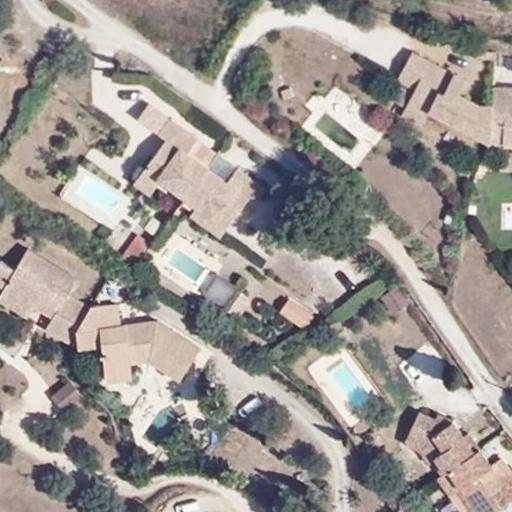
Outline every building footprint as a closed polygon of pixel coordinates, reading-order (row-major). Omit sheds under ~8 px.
[(461,81),(408,51),(393,76),(410,86),(397,109),(417,120),(423,108),(484,142),(511,143),(511,90),(488,89),(487,106),(474,105),(462,98),(454,93),(458,87),(461,81)] [(466,91),(458,87),(454,93),(462,98),(466,91)] [(167,169),(188,185),(212,153),(192,137),(199,127),(172,106),(164,115),(172,122),(148,153),(161,164),(167,169)] [(148,153),(142,161),(157,173),(161,177),(167,169),(161,164),(148,153)] [(212,153),(188,185),(207,199),(213,204),(227,214),(251,182),(259,189),(267,178),(239,157),(231,167),(212,153)] [(201,207),(221,222),(227,214),(213,204),(207,199),(201,207)] [(133,232),(116,255),(129,264),(146,241),(133,232)] [(48,329),(71,343),(81,349),(103,347),(106,369),(131,367),(130,363),(149,361),(183,381),(201,348),(157,320),(125,323),(121,305),(92,308),(71,296),(80,279),(29,249),(18,267),(4,260),(0,266),(0,281),(7,286),(38,306),(55,316),(48,329)] [(199,292),(212,299),(225,278),(213,270),(199,292)] [(0,297),(0,299),(30,318),(38,306),(7,286),(0,297)] [(302,329),(312,315),(287,297),(277,311),(302,329)] [(400,364),(422,391),(440,376),(419,349),(400,364)] [(131,367),(106,369),(107,381),(132,378),(131,367)] [(50,393),(63,411),(84,396),(71,379),(50,393)] [(434,459),(443,473),(480,450),(467,432),(462,436),(451,420),(441,425),(418,413),(407,434),(421,442),(434,459)] [(421,462),(422,466),(434,459),(421,442),(407,434),(402,445),(409,449),(416,455),(421,462)] [(471,508),(485,498),(494,511),(496,511),(511,501),(511,475),(508,470),(499,476),(480,450),(443,473),(436,478),(449,497),(459,490),(471,508)] [(494,511),(485,498),(471,508),(473,511),(494,511)] [(415,511),(416,510),(398,503),(394,511),(415,511)]
